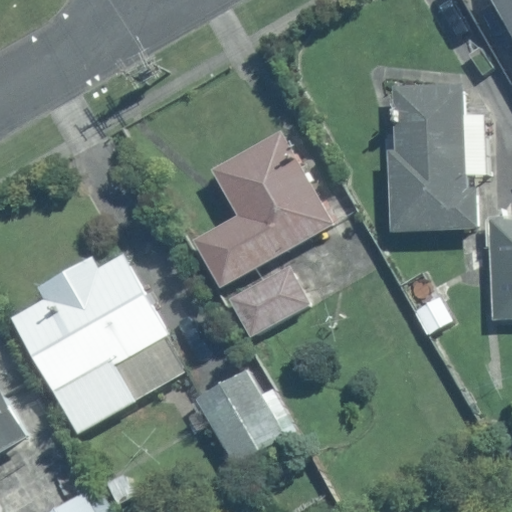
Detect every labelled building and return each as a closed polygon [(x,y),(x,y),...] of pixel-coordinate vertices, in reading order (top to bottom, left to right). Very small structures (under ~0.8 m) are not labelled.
[(511,0),(500,0),(511,19),(511,75),(511,0)] [(398,151),(398,154),(399,233),(486,232),(485,188),(470,188),(470,176),(495,176),(494,117),(469,117),(469,89),(403,90),(404,150),(398,151)] [(230,293),(335,229),(343,224),(289,134),(221,175),(246,216),(201,244),(230,293)] [(511,319),(511,221),(499,222),(499,223),(501,320),(511,319)] [(18,322),(24,331),(87,438),(144,404),(124,369),(180,337),(133,257),(108,272),(100,259),(48,290),(54,300),(18,322)] [(261,337),(264,335),(316,306),(292,264),(237,295),(261,337)] [(206,402),(211,410),(245,470),(293,442),(255,374),(206,402)] [(0,460),(33,443),(4,387),(0,389),(0,460)] [(119,511),(111,497),(98,505),(90,492),(57,511),(119,511)]
